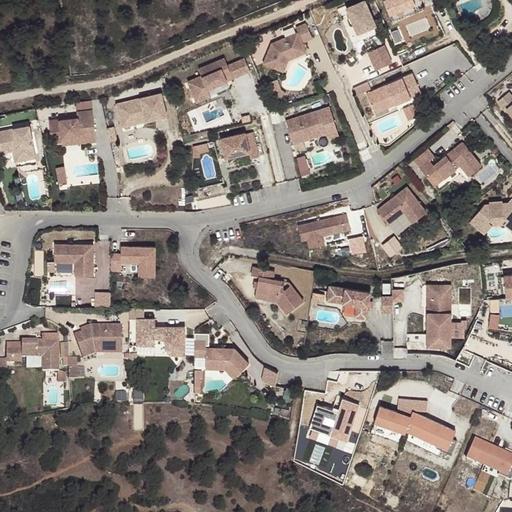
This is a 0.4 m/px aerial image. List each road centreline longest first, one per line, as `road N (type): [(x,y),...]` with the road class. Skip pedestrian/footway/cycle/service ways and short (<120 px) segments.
road 1 (residential): [(511,393),(441,364),(300,365),(269,356),(194,269),(188,222)]
road 2 (residential): [(511,58),(363,180),(188,222)]
road 3 (track): [(0,99),(113,80),(310,0)]
road 4 (residential): [(188,222),(37,222),(26,230),(8,318),(0,322)]
road 5 (unknown): [(285,202),(248,76)]
